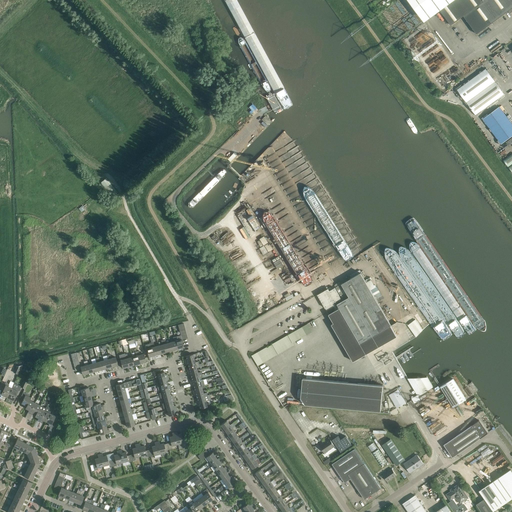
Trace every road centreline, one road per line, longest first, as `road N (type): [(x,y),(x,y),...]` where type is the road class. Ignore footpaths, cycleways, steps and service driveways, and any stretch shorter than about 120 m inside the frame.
road 1 (unclassified): [(348,511),(239,346),(245,328),(301,296)]
road 2 (unknown): [(236,145),(181,193),(179,206),(197,230),(236,230),(277,282),(314,289)]
road 3 (track): [(511,198),(454,123),(423,102),(348,0)]
road 4 (track): [(189,318),(123,196),(107,176),(99,180)]
